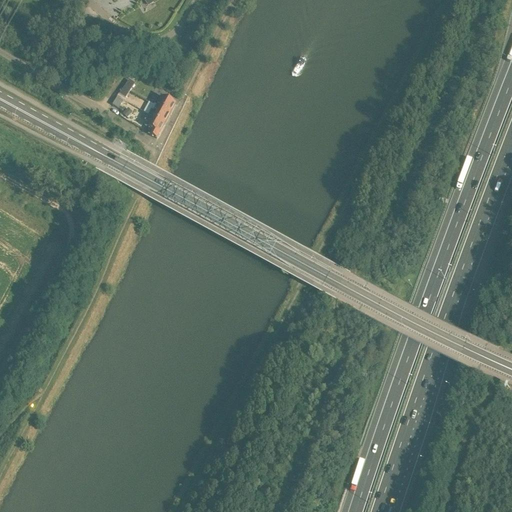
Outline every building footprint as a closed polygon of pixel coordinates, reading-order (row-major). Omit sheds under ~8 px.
[(129,81),(124,88),(130,92),(135,85),(138,78),(132,75),(129,81)] [(119,95),(125,99),(130,92),(124,88),(119,95)] [(113,106),(118,109),(124,101),(118,97),(113,106)] [(156,107),(170,115),(175,105),(170,102),(171,100),(167,97),(166,99),(162,97),(160,101),(157,99),(153,106),(156,107)] [(164,125),(170,115),(156,107),(153,111),(151,110),(148,116),(164,125)] [(127,118),(131,114),(127,110),(123,114),(127,118)] [(148,131),(150,133),(148,135),(156,139),(164,125),(148,116),(145,122),(148,123),(146,127),(149,129),(148,131)]
